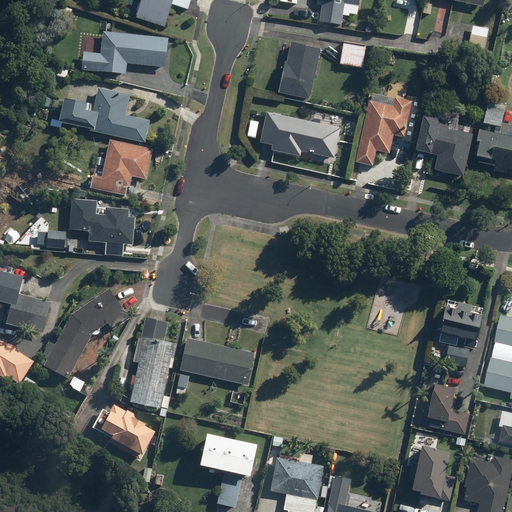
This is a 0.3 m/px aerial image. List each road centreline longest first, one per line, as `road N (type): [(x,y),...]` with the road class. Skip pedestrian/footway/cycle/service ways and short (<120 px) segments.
road 1 (residential): [(511,240),(193,177)]
road 2 (residential): [(230,13),(193,177)]
